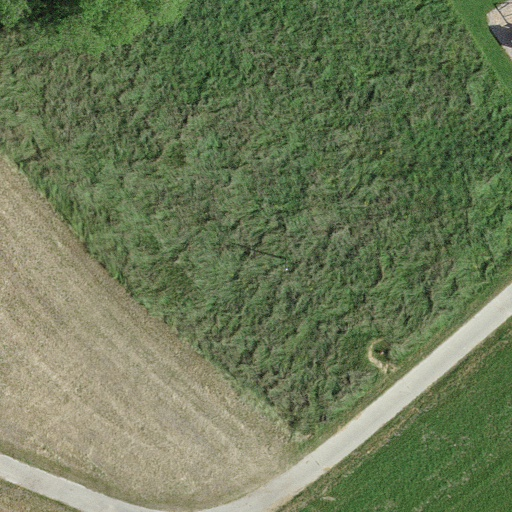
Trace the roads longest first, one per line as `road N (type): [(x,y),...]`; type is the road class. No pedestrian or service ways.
road 1 (residential): [(511,282),(305,463),(217,511)]
road 2 (residential): [(144,511),(75,495),(0,461)]
